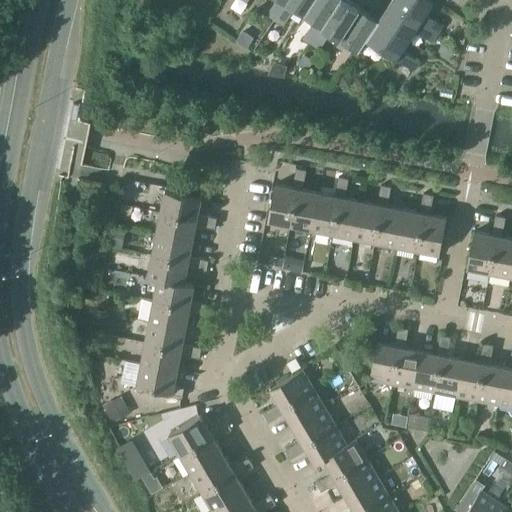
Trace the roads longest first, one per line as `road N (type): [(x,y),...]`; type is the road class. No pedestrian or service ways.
road 1 (tertiary): [(105,511),(36,383),(22,303),(29,184),(68,0)]
road 2 (tertiary): [(42,0),(0,217)]
road 3 (tertiary): [(0,343),(10,388),(74,511)]
road 4 (residential): [(471,173),(506,21),(497,0)]
road 5 (residential): [(301,511),(246,442),(229,377)]
road 6 (residential): [(345,310),(229,377)]
road 7 (residential): [(237,300),(249,170)]
